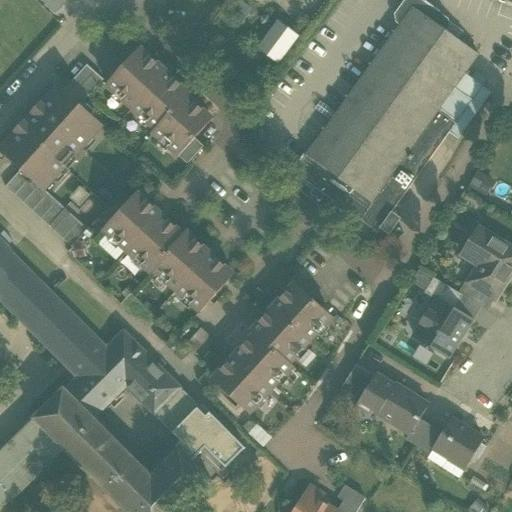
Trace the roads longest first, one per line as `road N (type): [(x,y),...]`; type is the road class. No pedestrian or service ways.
road 1 (residential): [(114,0),(220,99),(244,155),(310,218)]
road 2 (residential): [(388,285),(488,121)]
road 3 (residential): [(283,445),(388,285)]
road 4 (residential): [(310,218),(233,302),(243,312),(220,335)]
road 5 (residential): [(103,0),(0,109)]
